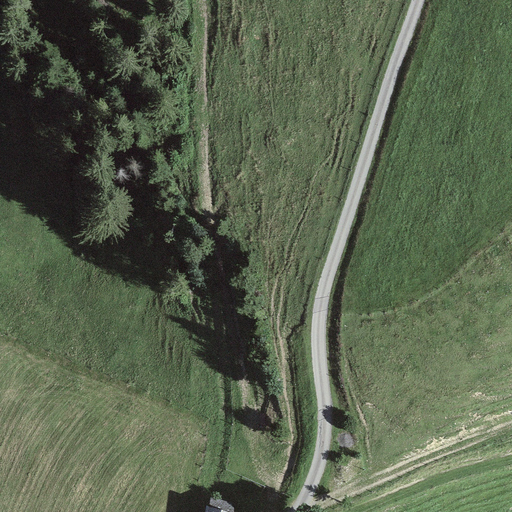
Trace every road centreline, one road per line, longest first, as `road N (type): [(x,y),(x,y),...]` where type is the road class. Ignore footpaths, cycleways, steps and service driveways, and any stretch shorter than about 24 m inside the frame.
road 1 (track): [(300,507),(324,433),(323,295),(417,0)]
road 2 (track): [(300,507),(511,421)]
road 3 (track): [(511,459),(357,511)]
